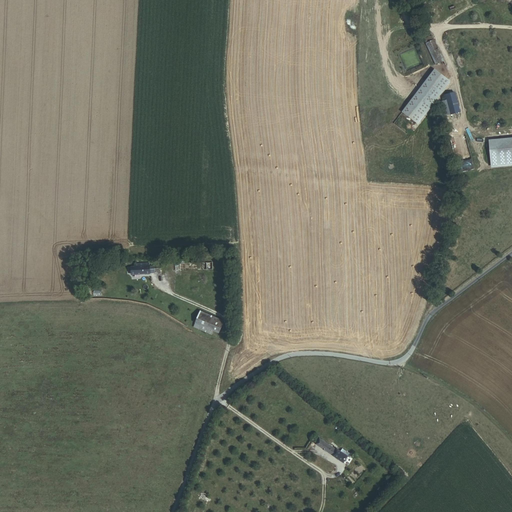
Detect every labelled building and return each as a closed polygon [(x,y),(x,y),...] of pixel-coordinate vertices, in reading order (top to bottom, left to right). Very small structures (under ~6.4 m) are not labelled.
[(433,65),(444,60),(432,35),(422,40),(433,61),(431,62),(433,65)] [(402,112),(420,123),(450,78),(432,67),(402,112)] [(447,111),(455,109),(450,91),(442,93),(447,111)] [(457,156),(461,169),(474,166),(469,153),(457,156)] [(132,274),(161,273),(161,268),(155,269),(155,267),(150,267),(150,263),(135,264),(135,267),(132,267),(132,268),(129,269),(129,273),(132,273),(132,274)] [(220,332),(225,321),(201,311),(197,322),(215,330),(220,332)] [(213,335),(215,330),(197,322),(195,327),(213,335)] [(334,456),(338,450),(321,439),(317,445),(334,456)] [(334,456),(345,463),(351,455),(344,450),(342,453),(338,450),(334,456)]
